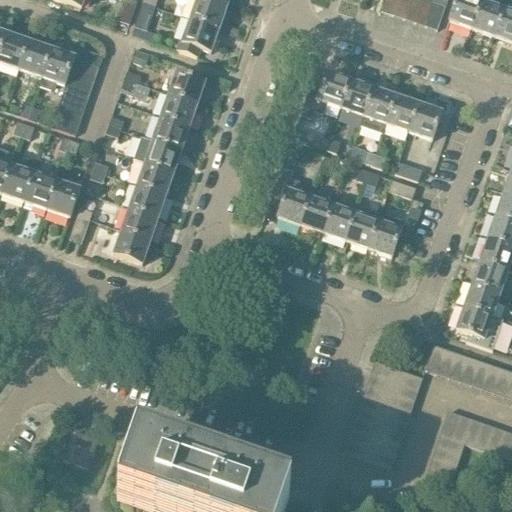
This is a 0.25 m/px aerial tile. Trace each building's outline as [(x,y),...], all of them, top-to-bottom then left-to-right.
[(81,12),(85,0),(52,0),(52,2),(81,12)] [(154,11),(158,0),(144,0),(142,7),(154,11)] [(227,11),(230,0),(195,0),(197,1),(227,11)] [(392,19),(398,0),(385,0),(381,15),(392,19)] [(403,22),(410,0),(398,0),(392,19),(403,22)] [(414,26),(422,2),(415,0),(410,0),(403,22),(414,26)] [(471,33),(481,4),(467,0),(456,0),(448,25),(471,33)] [(129,28),(136,5),(124,1),(116,24),(129,28)] [(219,33),(227,11),(197,1),(189,23),(219,33)] [(425,30),(433,6),(422,2),(414,26),(425,30)] [(494,41),(504,12),(481,4),(471,33),(494,41)] [(436,34),(445,10),(433,6),(425,30),(436,34)] [(146,34),(154,11),(142,7),(134,30),(146,34)] [(511,47),(511,15),(504,12),(494,41),(511,47)] [(211,57),(219,33),(189,23),(182,45),(180,45),(177,54),(196,61),(199,53),(211,57)] [(0,68),(18,74),(28,45),(6,37),(0,54),(0,68)] [(41,82),(51,53),(28,45),(18,74),(41,82)] [(66,86),(70,75),(74,63),(74,61),(65,58),(64,53),(56,50),(52,53),(51,53),(41,82),(38,90),(51,94),(54,92),(56,87),(65,90),(66,86)] [(135,53),(131,65),(141,69),(145,57),(135,53)] [(94,83),(98,72),(74,63),(70,75),(94,83)] [(90,95),(94,83),(70,75),(66,86),(90,95)] [(135,89),(138,80),(126,76),(123,84),(135,89)] [(197,110),(205,86),(176,76),(167,100),(197,110)] [(340,113),(350,84),(327,76),(321,95),(309,91),(299,120),(310,124),(313,116),(322,119),(326,108),(340,113)] [(133,96),(135,89),(123,84),(120,92),(133,96)] [(363,121),(373,92),(350,84),(340,113),(363,121)] [(86,106),(90,95),(66,86),(65,90),(62,97),(86,106)] [(386,129),(396,100),(373,92),(363,121),(360,129),(383,137),(386,129)] [(82,117),(86,106),(62,97),(58,108),(82,117)] [(189,132),(197,110),(167,100),(160,122),(189,132)] [(408,137),(418,108),(396,100),(386,129),(408,137)] [(27,122),(31,110),(23,107),(19,120),(27,122)] [(78,128),(82,117),(58,108),(54,120),(78,128)] [(432,145),(441,116),(418,108),(408,137),(432,145)] [(35,125),(40,113),(31,110),(27,122),(35,125)] [(74,140),(78,128),(54,120),(50,131),(74,140)] [(120,134),(123,126),(110,122),(108,130),(120,134)] [(181,155),(189,132),(160,122),(152,145),(181,155)] [(20,141),(24,129),(16,126),(12,138),(20,141)] [(29,144),(33,132),(24,129),(20,141),(29,144)] [(117,142),(120,134),(108,130),(105,138),(117,142)] [(326,154),(330,143),(300,133),(296,143),(326,154)] [(66,157),(70,145),(62,142),(55,161),(63,164),(66,157)] [(336,157),(339,146),(330,143),(326,154),(336,157)] [(74,159),(78,147),(70,145),(66,157),(74,159)] [(173,177),(181,155),(152,145),(144,167),(173,177)] [(0,198),(10,169),(14,158),(0,153),(0,198)] [(372,169),(375,159),(366,155),(362,166),(372,169)] [(382,173),(385,162),(375,159),(372,169),(382,173)] [(329,175),(333,164),(324,161),(320,172),(329,175)] [(417,185),(421,174),(398,166),(394,177),(417,185)] [(104,179),(107,171),(95,167),(92,174),(104,179)] [(166,200),(173,177),(144,167),(136,190),(166,200)] [(24,206),(34,177),(10,169),(0,198),(24,206)] [(310,202),(295,197),(299,187),(290,184),(293,176),(281,172),(272,200),(283,204),(277,222),(300,230),(310,202)] [(365,188),(369,177),(359,173),(356,184),(365,188)] [(101,187),(104,179),(92,174),(90,183),(101,187)] [(511,200),(511,174),(510,174),(502,197),(511,200)] [(46,214),(56,185),(34,177),(24,206),(46,214)] [(375,191),(379,180),(369,177),(365,188),(375,191)] [(69,222),(79,193),(56,185),(46,214),(69,222)] [(411,203),(415,192),(392,185),(388,195),(411,203)] [(158,223),(166,200),(136,190),(128,213),(158,223)] [(511,225),(511,200),(502,197),(495,220),(511,225)] [(322,238),(332,209),(310,202),(300,230),(322,238)] [(411,208),(406,222),(416,225),(421,212),(411,208)] [(345,246),(355,217),(332,209),(322,238),(345,246)] [(88,225),(91,216),(79,212),(76,220),(88,225)] [(150,246),(158,223),(128,213),(120,236),(150,246)] [(368,254),(378,225),(355,217),(345,246),(368,254)] [(378,225),(368,254),(391,262),(401,233),(404,226),(380,218),(378,225)] [(81,248),(88,225),(76,220),(68,243),(81,248)] [(511,251),(511,225),(495,220),(487,243),(511,251)] [(142,269),(150,246),(120,236),(113,259),(142,269)] [(511,251),(487,243),(479,265),(507,275),(511,276),(511,251)] [(499,298),(507,275),(479,265),(471,288),(499,298)] [(491,320),(499,298),(471,288),(464,311),(491,320)] [(502,324),(491,320),(464,311),(455,335),(468,339),(465,347),(492,355),(502,324)] [(436,379),(445,353),(433,349),(424,375),(436,379)] [(448,383),(456,357),(445,353),(436,379),(448,383)] [(459,386),(468,361),(456,357),(448,383),(459,386)] [(469,390),(479,365),(468,361),(459,386),(469,390)] [(481,394),(489,368),(479,365),(469,390),(481,394)] [(394,386),(398,375),(374,366),(370,378),(394,386)] [(493,398),(501,373),(489,368),(481,394),(493,398)] [(504,401),(511,376),(501,373),(493,398),(504,401)] [(418,394),(422,383),(398,375),(394,386),(418,394)] [(390,397),(394,386),(370,378),(367,389),(390,397)] [(414,406),(418,394),(394,386),(390,397),(414,406)] [(387,408),(390,397),(367,389),(363,400),(387,408)] [(410,417),(414,406),(390,397),(387,408),(410,417)] [(383,420),(387,408),(363,400),(359,412),(383,420)] [(407,428),(410,417),(387,408),(383,420),(407,428)] [(379,431),(383,420),(359,412),(355,422),(379,431)] [(451,443),(460,419),(448,415),(440,439),(451,443)] [(463,447),(471,423),(460,419),(451,443),(463,447)] [(403,439),(407,428),(383,420),(379,431),(403,439)] [(375,442),(379,431),(355,422),(351,434),(375,442)] [(474,451),(482,427),(471,423),(463,447),(464,447),(464,448),(474,451)] [(485,455),(494,431),(482,427),(474,451),(485,455)] [(399,450),(403,439),(379,431),(375,442),(399,450)] [(496,459),(505,434),(494,431),(485,455),(496,459)] [(371,453),(375,442),(351,434),(347,445),(371,453)] [(507,463),(511,449),(511,436),(505,434),(496,459),(507,463)] [(87,472),(97,445),(73,437),(64,464),(87,472)] [(460,458),(464,448),(464,447),(463,447),(451,443),(440,439),(436,450),(460,458)] [(395,461),(399,450),(375,442),(371,453),(395,461)] [(367,465),(371,453),(347,445),(343,457),(367,465)] [(149,511),(284,511),(288,500),(135,447),(117,500),(149,511)] [(456,470),(460,458),(436,450),(432,461),(456,470)] [(391,473),(395,461),(371,453),(367,465),(391,473)] [(453,481),(456,470),(432,461),(428,472),(453,481)] [(449,493),(453,481),(428,472),(424,484),(449,493)]
